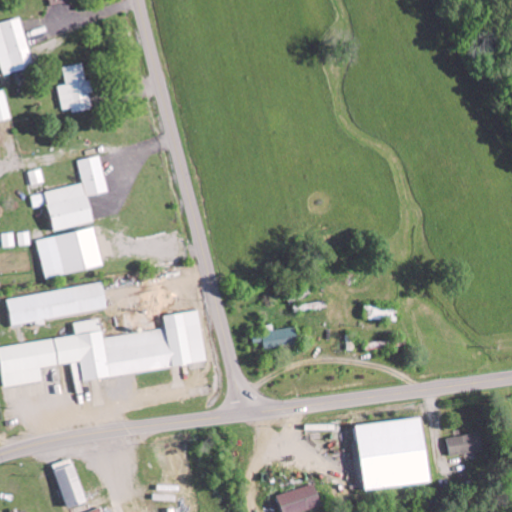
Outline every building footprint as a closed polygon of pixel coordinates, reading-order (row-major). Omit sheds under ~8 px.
[(0,24),(0,63),(3,77),(35,70),(24,19),(0,24)] [(59,87),(64,112),(73,110),(74,115),(95,111),(92,95),(98,94),(95,81),(88,82),(85,65),(65,69),(68,86),(59,87)] [(0,122),(14,119),(6,91),(0,92),(0,122)] [(32,195),(34,208),(51,205),(56,231),(97,223),(92,197),(110,193),(102,156),(79,161),(84,185),(32,195)] [(32,186),(46,183),(43,169),(29,172),(32,186)] [(46,279),(106,267),(98,228),(39,240),(46,279)] [(32,246),(31,232),(18,233),(19,247),(32,246)] [(4,249),(16,247),(15,233),(2,234),(4,249)] [(110,309),(106,283),(10,299),(15,327),(46,322),(46,320),(110,309)] [(85,381),(211,363),(203,311),(166,316),(168,329),(104,338),(102,320),(74,323),(76,337),(0,347),(6,388),(45,382),(43,368),(82,362),(85,381)] [(267,350),(301,345),(298,327),(274,331),(274,329),(253,331),(254,343),(266,342),(267,350)] [(369,490),(435,483),(429,418),(362,424),(369,490)] [(447,438),(449,456),(484,452),(482,434),(447,438)] [(55,465),(71,509),(90,502),(74,458),(55,465)] [(307,511),(325,506),(318,484),(280,495),(285,511),(307,511)]
